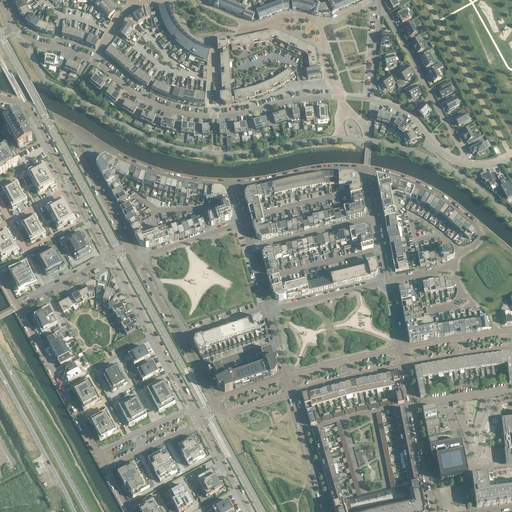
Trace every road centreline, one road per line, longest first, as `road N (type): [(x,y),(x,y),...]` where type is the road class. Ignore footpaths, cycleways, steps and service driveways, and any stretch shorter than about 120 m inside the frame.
road 1 (residential): [(14,27),(39,44),(94,60),(143,99),(188,114),(227,115),(317,97),(371,99)]
road 2 (residential): [(469,164),(380,4)]
road 3 (residential): [(365,169),(432,192),(478,228),(477,244),(459,251),(454,266)]
road 4 (secondary): [(86,511),(0,354)]
road 5 (residential): [(109,256),(25,105)]
road 6 (residential): [(97,453),(16,307)]
road 7 (residential): [(83,134),(148,170),(233,183)]
road 8 (secondary): [(0,373),(72,511)]
road 9 (residential): [(365,169),(233,183)]
road 10 (residential): [(128,246),(73,144),(83,134)]
road 11 (residential): [(250,247),(374,217)]
road 12 (residential): [(266,309),(386,280)]
road 13 (residential): [(371,99),(412,116),(448,156),(469,164)]
